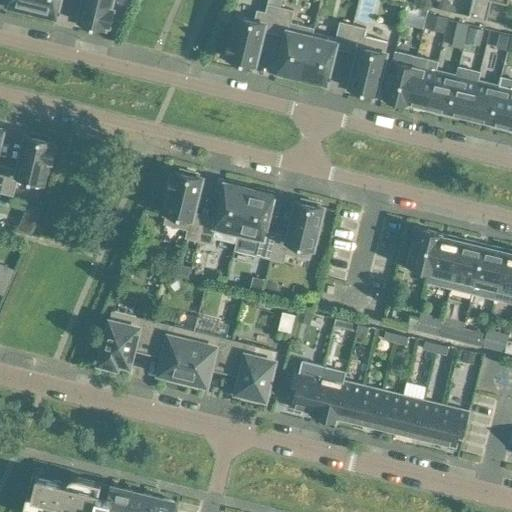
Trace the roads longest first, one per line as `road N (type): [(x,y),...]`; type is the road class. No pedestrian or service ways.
road 1 (residential): [(0,375),(511,499)]
road 2 (residential): [(319,114),(0,37)]
road 3 (residential): [(0,92),(307,166)]
road 4 (residential): [(307,166),(511,216)]
road 5 (residential): [(511,161),(319,114)]
